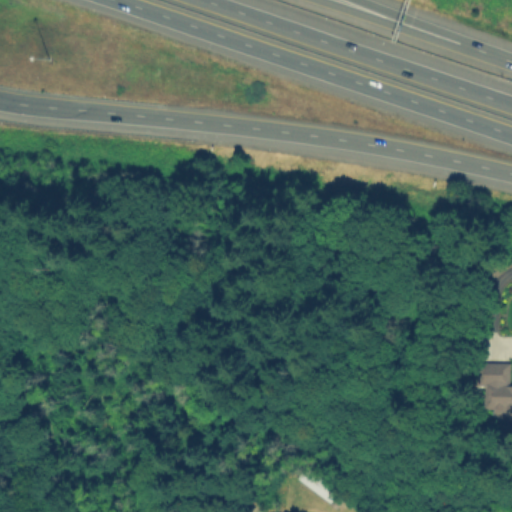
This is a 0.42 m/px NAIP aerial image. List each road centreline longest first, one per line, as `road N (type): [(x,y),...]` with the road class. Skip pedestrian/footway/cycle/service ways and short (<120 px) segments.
road 1 (motorway): [(118,0),(511,134)]
road 2 (motorway): [(511,104),(207,0)]
road 3 (motorway): [(228,122),(511,172)]
road 4 (motorway): [(0,98),(228,122)]
road 5 (motorway): [(511,66),(383,20)]
